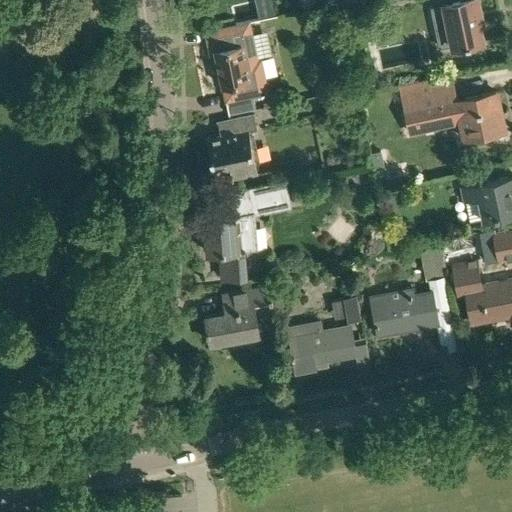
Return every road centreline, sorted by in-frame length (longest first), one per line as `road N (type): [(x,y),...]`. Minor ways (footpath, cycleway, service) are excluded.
road 1 (unclassified): [(144,462),(138,406),(163,137),(154,0)]
road 2 (unclassified): [(144,462),(511,386)]
road 3 (unclassified): [(0,469),(95,471),(144,462)]
